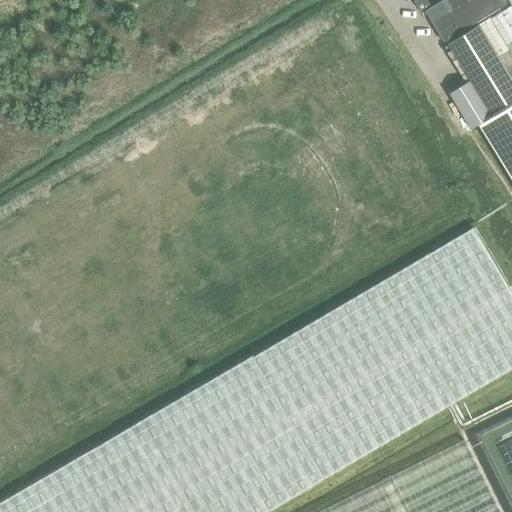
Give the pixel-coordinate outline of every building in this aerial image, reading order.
[(425,0),(416,0),(414,2),(419,11),(429,5),(425,0)] [(489,0),(440,0),(415,16),(434,47),(495,9),(489,0)] [(511,0),(505,0),(509,6),(479,25),(511,79),(511,0)] [(469,80),(491,117),(511,104),(511,79),(479,25),(447,44),(469,80)] [(477,125),(491,117),(469,80),(448,93),(470,129),(477,125)] [(511,104),(491,117),(477,125),(511,180),(511,104)] [(0,511),(270,511),(323,482),(323,480),(384,444),(511,368),(511,296),(472,229),(360,295),(250,359),(249,356),(132,425),(0,501),(0,511)] [(498,511),(463,441),(336,504),(319,511),(498,511)]
